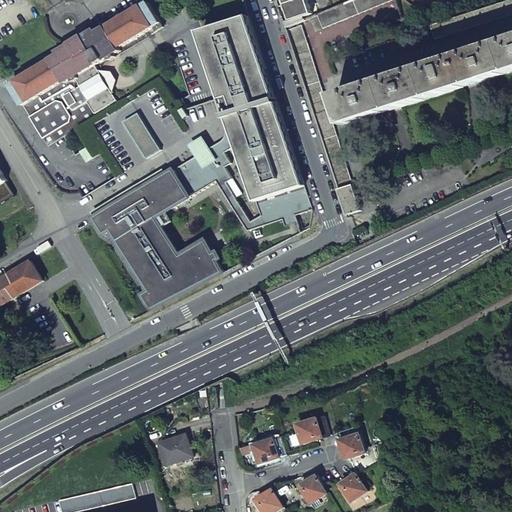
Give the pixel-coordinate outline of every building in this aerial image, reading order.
[(290,20),(290,21),(304,17),(312,14),(307,0),(302,0),(286,5),(290,20)] [(356,0),(318,15),(323,29),(397,0),(356,0)] [(511,0),(432,26),(436,40),(511,15),(511,0)] [(97,66),(110,59),(111,61),(117,58),(116,55),(122,52),(120,49),(159,25),(162,23),(150,3),(99,34),(98,31),(61,53),(62,56),(12,86),(24,106),(66,81),(68,84),(74,80),(75,82),(78,80),(81,79),(79,77),(97,66)] [(103,154),(117,178),(84,199),(105,235),(112,231),(149,292),(142,296),(152,312),(226,273),(219,260),(216,261),(206,240),(179,254),(159,216),(222,183),(249,232),(314,210),(251,17),(203,33),(226,105),(223,107),(221,100),(195,107),(190,96),(178,103),(163,79),(120,104),(99,116),(78,129),(87,149),(93,159),(103,154)] [(284,22),(286,28),(305,21),(304,17),(290,21),(290,20),(284,22)] [(339,190),(348,216),(351,215),(362,211),(302,25),(288,31),(339,190)] [(337,96),(347,126),(511,72),(511,39),(487,48),(486,45),(483,47),(479,47),(480,50),(448,60),(447,58),(443,60),(439,60),(440,63),(408,73),(407,70),(404,72),(399,73),(400,75),(368,86),(367,83),(364,85),(360,85),(361,88),(337,96)] [(78,80),(91,101),(90,102),(99,116),(120,104),(114,94),(100,71),(97,66),(79,77),(81,79),(78,80)] [(100,71),(114,94),(118,81),(113,73),(100,71)] [(24,106),(48,147),(78,129),(99,116),(90,102),(91,101),(78,80),(75,82),(74,80),(68,84),(66,81),(24,106)] [(93,159),(87,149),(81,152),(87,162),(93,159)] [(0,172),(0,198),(12,192),(0,172)] [(0,310),(2,310),(1,307),(45,282),(33,262),(0,282),(0,310)] [(326,417),(318,419),(325,438),(332,436),(326,417)] [(318,419),(298,425),(301,435),(293,437),(297,447),(325,438),(318,419)] [(359,427),(339,434),(341,441),(362,434),(359,427)] [(362,434),(341,441),(347,460),(367,454),(362,434)] [(188,435),(169,441),(171,443),(161,446),(168,467),(195,457),(188,435)] [(282,437),(275,439),(281,458),(289,456),(282,437)] [(275,439),(255,445),(261,464),(281,458),(275,439)] [(253,446),(243,449),(245,455),(255,452),(253,446)] [(358,474),(343,485),(342,485),(353,503),(370,492),(358,474)] [(319,476),(302,486),(312,504),(329,494),(319,476)] [(134,485),(61,501),(63,511),(78,511),(137,498),(134,485)] [(275,490),(257,500),(264,511),(278,511),(286,508),(275,490)]
